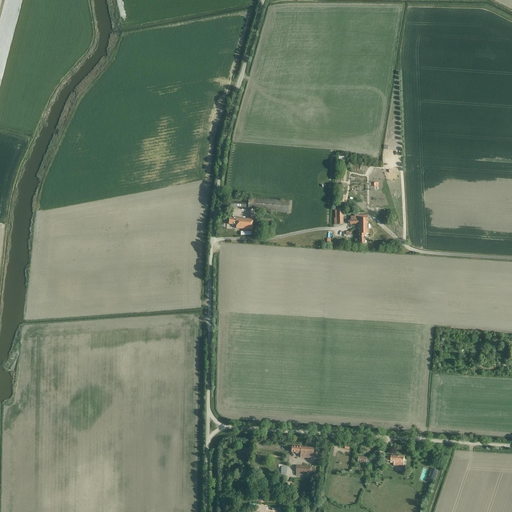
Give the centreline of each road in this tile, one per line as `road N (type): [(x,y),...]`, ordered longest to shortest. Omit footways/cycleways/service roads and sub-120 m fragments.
road 1 (unclassified): [(207,413),(217,186),(264,0)]
road 2 (unclassified): [(511,447),(225,426)]
